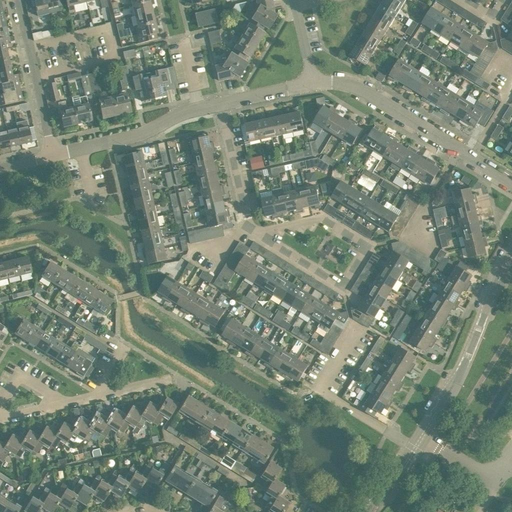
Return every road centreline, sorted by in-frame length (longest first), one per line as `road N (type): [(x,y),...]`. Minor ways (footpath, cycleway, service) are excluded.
road 1 (tertiary): [(374,511),(458,375),(511,256)]
road 2 (residential): [(250,233),(321,217),(369,248),(343,291)]
road 3 (residential): [(52,155),(134,137),(220,103)]
road 4 (residential): [(0,418),(170,377)]
road 5 (residential): [(461,151),(354,87),(311,82)]
road 6 (residential): [(52,155),(16,0)]
road 7 (residential): [(220,103),(250,233)]
